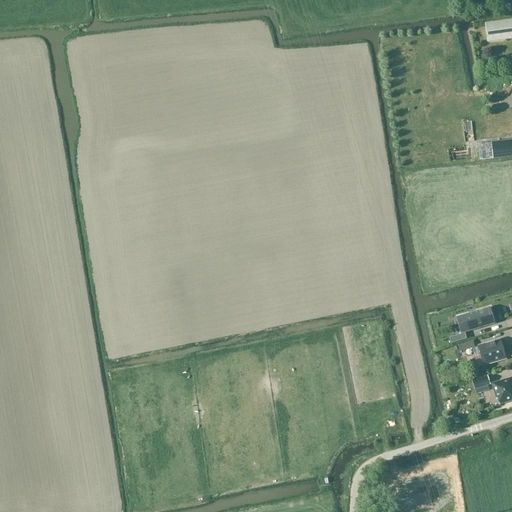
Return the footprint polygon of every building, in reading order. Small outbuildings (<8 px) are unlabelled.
[(487,43),(511,39),(511,20),(485,24),(487,43)] [(507,117),(482,118),(483,136),(507,135),(507,117)] [(511,140),(491,143),(493,158),(511,156),(511,140)] [(465,333),(495,324),(490,307),(456,317),(461,334),(451,337),(453,344),(467,340),(465,333)] [(505,359),(503,352),(504,352),(502,347),(500,340),(478,346),(484,366),(505,359)] [(460,352),(475,348),(473,341),(458,346),(460,352)] [(474,390),(490,385),(488,376),(471,380),(474,390)] [(511,400),(511,382),(511,378),(492,384),(496,399),(498,399),(499,405),(511,400)] [(445,486),(442,486),(440,470),(429,471),(432,489),(433,497),(404,503),(405,511),(447,503),(445,486)]
